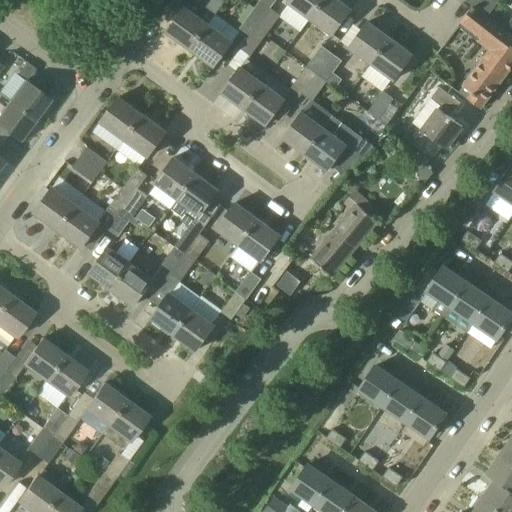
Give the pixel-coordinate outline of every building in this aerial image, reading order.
[(276,0),(261,0),(255,8),(265,16),(270,9),(276,0)] [(290,0),(288,3),(310,19),(323,0),(290,0)] [(351,9),(338,0),(323,0),(310,19),(332,35),(351,9)] [(488,17),(511,36),(511,0),(502,0),(511,7),(511,21),(511,22),(494,9),(488,17)] [(239,22),(243,25),(255,9),(250,6),(239,22)] [(511,43),(511,36),(488,17),(474,6),(460,24),(479,38),(476,42),(490,51),(464,86),(470,91),(465,98),(480,109),(511,67),(511,48),(510,46),(511,43)] [(209,24),(185,7),(166,33),(190,50),(209,24)] [(243,25),(240,29),(250,36),(255,29),(265,16),(255,8),(255,9),(243,25)] [(255,29),(266,36),(280,16),(279,15),(270,9),(265,16),(255,29)] [(391,39),(369,22),(362,32),(350,48),(372,64),(391,39)] [(209,24),(190,50),(214,67),(233,42),(209,24)] [(241,49),(251,56),(266,36),(255,29),(250,36),(241,49)] [(391,39),(372,64),(394,80),(413,54),(391,39)] [(263,40),(258,49),(276,60),(281,51),(263,40)] [(322,46),(307,67),(318,74),(332,53),(322,46)] [(333,74),(342,60),(332,53),(318,74),(327,81),(327,82),(336,89),(342,80),(333,74)] [(36,69),(27,62),(18,75),(25,80),(31,84),(36,69)] [(244,109),(263,82),(241,67),(222,93),(244,109)] [(307,67),(288,93),(298,100),(303,94),(318,74),(307,67)] [(303,94),(313,101),(327,82),(327,81),(318,74),(303,94)] [(47,96),(50,91),(50,85),(45,81),(38,82),(34,87),(25,80),(10,100),(37,120),(52,100),(47,96)] [(263,82),(244,109),(266,126),(286,99),(263,82)] [(423,132),(446,149),(463,128),(450,118),(461,105),(440,89),(432,99),(441,107),(423,132)] [(400,90),(394,99),(402,105),(409,96),(400,90)] [(385,93),(383,92),(367,112),(378,120),(393,99),(385,93)] [(124,140),(143,114),(119,97),(101,122),(124,140)] [(10,100),(0,113),(0,142),(3,144),(10,134),(21,142),(37,120),(10,100)] [(306,155),(325,129),(303,112),(284,138),(306,155)] [(143,114),(124,140),(148,157),(167,132),(143,114)] [(362,156),(325,129),(306,155),(328,171),(331,167),(342,175),(362,156)] [(108,162),(87,147),(80,157),(101,172),(108,162)] [(101,172),(80,157),(73,168),(93,182),(101,172)] [(155,184),(157,185),(151,194),(171,209),(177,200),(197,173),(175,157),(155,184)] [(132,195),(137,188),(138,189),(149,174),(140,168),(139,167),(123,188),(132,195)] [(511,168),(495,193),(511,203),(511,168)] [(182,217),(189,208),(200,216),(219,190),(197,173),(177,200),(171,209),(182,217)] [(76,205),(53,188),(34,213),(58,230),(76,205)] [(132,195),(123,188),(99,221),(101,222),(100,224),(107,229),(122,209),(132,195)] [(138,189),(137,188),(132,195),(122,209),(133,217),(148,196),(138,189)] [(239,245),(258,219),(236,203),(217,229),(239,245)] [(82,248),(100,224),(101,222),(99,221),(76,205),(58,230),(82,248)] [(357,206),(313,260),(332,275),(376,222),(357,206)] [(133,217),(122,209),(107,229),(118,237),(130,221),(135,225),(138,221),(133,217)] [(281,235),(258,219),(239,245),(262,261),(281,235)] [(185,255),(200,235),(190,227),(175,247),(185,255)] [(481,241),(467,231),(461,241),(475,250),(481,241)] [(185,255),(195,262),(209,242),(200,235),(185,255)] [(160,267),(170,275),(185,255),(175,247),(171,253),(160,267)] [(131,264),(109,248),(90,274),(112,290),(131,264)] [(511,266),(511,262),(500,254),(494,263),(508,272),(511,266)] [(170,275),(161,287),(170,294),(151,319),(173,335),(192,309),(171,294),(195,262),(185,255),(170,275)] [(153,280),(131,264),(112,290),(134,306),(153,280)] [(467,283),(444,267),(439,273),(431,267),(415,291),(424,297),(420,302),(443,317),(467,283)] [(236,292),(246,300),(261,280),(251,272),(236,292)] [(287,272),(277,286),(291,296),(300,282),(287,272)] [(467,283),(443,317),(467,333),(474,322),(474,323),(490,300),(467,283)] [(0,309),(11,295),(0,286),(0,309)] [(246,300),(236,292),(221,313),(231,321),(236,314),(244,304),(246,300)] [(11,295),(0,309),(0,341),(7,347),(14,337),(16,338),(35,312),(11,295)] [(511,314),(490,300),(474,323),(498,339),(511,318),(511,314)] [(251,309),(244,304),(236,314),(243,319),(251,309)] [(196,351),(215,325),(192,309),(173,335),(196,351)] [(414,340),(400,331),(394,340),(408,350),(414,340)] [(65,355),(42,338),(24,364),(46,380),(65,355)] [(446,345),(438,356),(447,362),(448,360),(454,351),(446,345)] [(15,357),(5,350),(0,356),(0,377),(5,371),(15,357)] [(448,363),(435,353),(428,362),(442,372),(448,363)] [(46,380),(59,390),(68,396),(87,371),(65,355),(46,380)] [(399,382),(376,366),(359,390),(383,406),(399,382)] [(470,379),(457,369),(450,378),(464,388),(470,379)] [(5,371),(0,377),(0,397),(0,398),(15,378),(5,371)] [(399,382),(383,406),(406,423),(423,399),(399,382)] [(52,436),(62,444),(87,410),(107,425),(108,426),(127,400),(104,383),(91,402),(82,396),(67,416),(52,436)] [(423,399),(406,423),(430,439),(446,415),(423,399)] [(108,426),(107,425),(101,434),(123,450),(129,441),(130,442),(149,416),(127,400),(108,426)] [(67,416),(57,409),(42,429),(52,436),(67,416)] [(38,457),(52,436),(42,429),(27,449),(38,457)] [(333,430),(326,439),(340,449),(347,439),(333,430)] [(62,444),(52,436),(38,457),(47,464),(62,444)] [(511,437),(499,456),(511,464),(511,437)] [(19,463),(0,449),(0,488),(1,489),(19,463)] [(83,459),(70,449),(63,459),(76,468),(83,459)] [(379,462),(366,452),(359,461),(373,471),(379,462)] [(103,474),(114,481),(129,461),(118,453),(103,474)] [(107,462),(98,455),(93,463),(102,469),(107,462)] [(511,464),(499,456),(485,476),(494,482),(511,494),(511,464)] [(332,481),(308,465),(292,489),(315,505),(332,481)] [(402,478),(388,469),(382,478),(397,487),(402,478)] [(114,481),(103,474),(88,494),(99,502),(114,481)] [(32,511),(43,511),(59,492),(37,476),(18,501),(32,511)] [(332,481),(315,505),(324,511),(345,511),(355,498),(332,481)] [(480,501),(496,511),(511,511),(511,494),(494,482),(480,501)] [(78,511),(81,508),(59,492),(43,511),(78,511)] [(263,511),(286,511),(289,508),(274,497),(263,511)] [(376,511),(355,498),(345,511),(376,511)] [(496,511),(480,501),(472,511),(496,511)]
